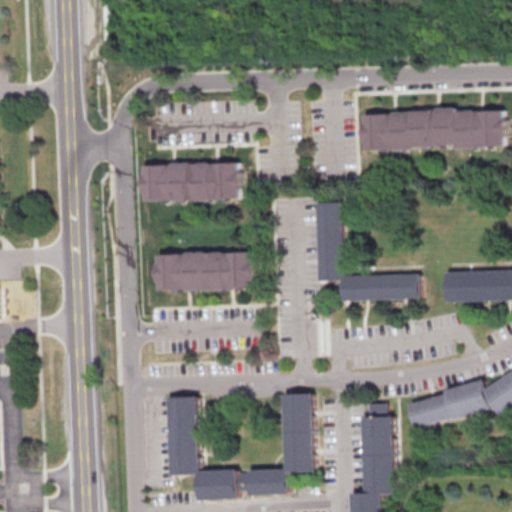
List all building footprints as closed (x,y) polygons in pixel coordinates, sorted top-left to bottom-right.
[(511,145),(510,109),(462,110),(462,109),(368,112),(369,149),(460,146),(460,147),(511,145)] [(246,162),(148,163),(148,200),(246,199),(246,162)] [(424,298),(423,273),(347,275),(345,201),(320,201),(322,280),(345,279),(346,299),(424,298)] [(259,250),(161,253),(162,290),(260,287),(259,250)] [(450,301),(511,299),(511,268),(449,271),(450,301)] [(511,373),(490,387),(488,378),(457,386),(444,394),(414,403),(421,428),(501,407),(505,413),(508,412),(511,409),(511,373)] [(290,468),(203,470),(201,395),(172,396),(174,474),(202,473),(203,499),(242,498),(242,490),(248,489),(248,474),(253,473),(254,494),(294,493),(293,472),(319,471),(317,392),(289,393),(290,468)] [(356,492),(357,511),(387,511),(387,493),(400,493),(398,415),(390,415),(390,402),(372,403),(372,415),(367,415),(370,492),(356,492)]
